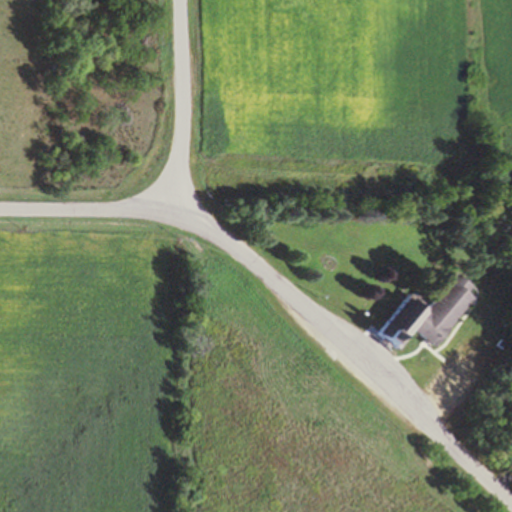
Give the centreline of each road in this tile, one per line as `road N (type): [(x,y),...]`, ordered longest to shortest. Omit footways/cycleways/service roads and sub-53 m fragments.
road 1 (residential): [(511,506),(215,235),(156,214),(0,210)]
road 2 (residential): [(178,0),(179,130),(163,215)]
